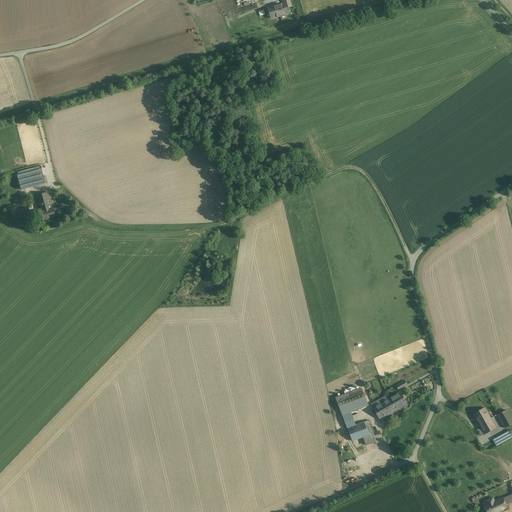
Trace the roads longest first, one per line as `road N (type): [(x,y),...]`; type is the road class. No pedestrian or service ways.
road 1 (unclassified): [(302,511),(413,456),(439,385),(411,259),(511,185)]
road 2 (track): [(411,259),(373,186),(350,167),(240,219),(182,226),(97,222),(54,182)]
road 3 (unclassified): [(0,55),(69,42),(143,0)]
